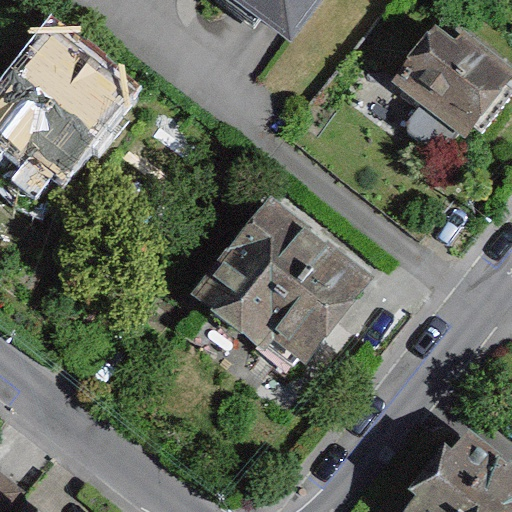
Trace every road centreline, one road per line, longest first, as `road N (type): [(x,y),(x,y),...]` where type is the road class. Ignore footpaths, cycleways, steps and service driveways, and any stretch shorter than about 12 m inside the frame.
road 1 (unknown): [(467,319),(166,45)]
road 2 (residential): [(312,511),(511,263)]
road 3 (residential): [(0,356),(200,511)]
